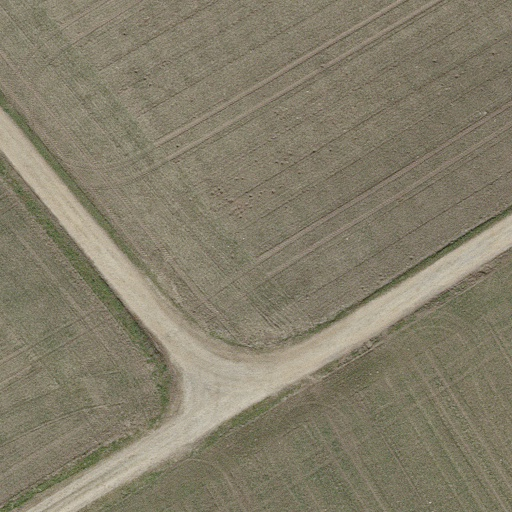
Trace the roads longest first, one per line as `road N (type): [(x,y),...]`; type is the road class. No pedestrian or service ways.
road 1 (track): [(511,237),(59,511)]
road 2 (track): [(218,412),(0,138)]
